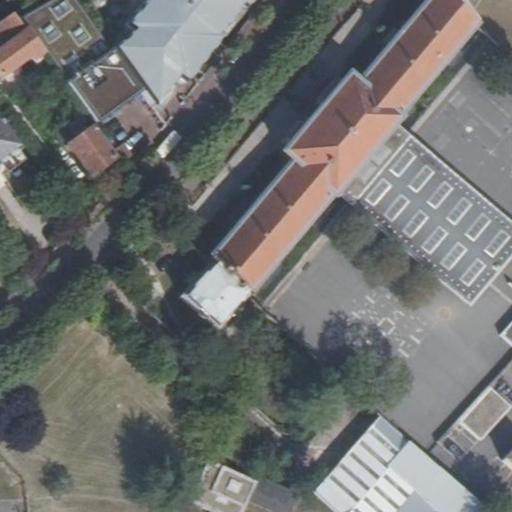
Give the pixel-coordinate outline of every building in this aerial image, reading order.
[(163,0),(113,60),(136,92),(147,107),(165,85),(162,83),(168,76),(178,84),(214,40),(210,37),(236,7),(239,10),(247,0),(163,0)] [(285,164),(203,261),(206,265),(238,293),(322,195),(326,196),(333,189),(460,300),(511,240),(511,239),(383,128),(390,121),(388,119),(469,24),(460,15),(442,0),(423,0),(350,86),(340,78),(276,154),(285,164)] [(442,0),(460,15),(473,0),(483,0),(485,1),(485,0),(442,0)] [(0,69),(22,54),(26,59),(37,51),(31,43),(7,11),(0,14),(0,69)] [(37,51),(46,64),(90,124),(136,92),(113,60),(80,14),(31,43),(37,51)] [(108,159),(75,115),(63,124),(73,137),(62,144),(85,175),(108,159)] [(0,160),(15,149),(0,127),(0,160)] [(109,151),(118,163),(127,157),(118,145),(109,151)] [(211,329),(241,296),(238,293),(206,265),(176,297),(211,329)] [(511,318),(495,337),(511,352),(511,318)] [(485,390),(456,423),(477,443),(507,410),(485,390)] [(408,447),(381,422),(315,495),(333,511),(432,511),(386,470),(408,447)] [(511,446),(498,462),(511,475),(511,446)] [(480,511),(423,460),(408,447),(386,470),(432,511),(480,511)] [(233,511),(239,499),(247,484),(203,463),(185,501),(209,511),(233,511)] [(249,479),(247,484),(239,499),(269,511),(279,511),(286,496),(249,479)]
